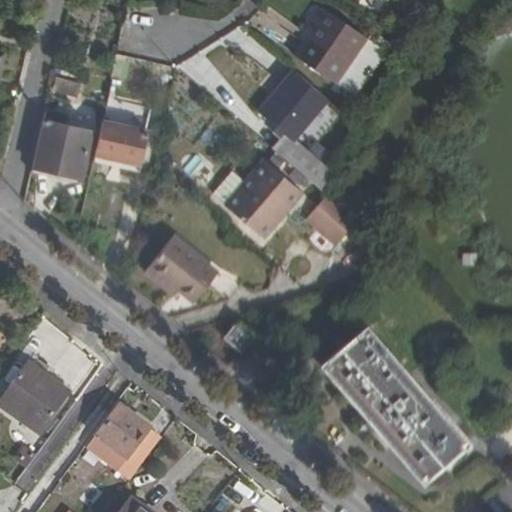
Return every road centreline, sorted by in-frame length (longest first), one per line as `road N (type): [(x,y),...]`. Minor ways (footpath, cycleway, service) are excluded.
road 1 (residential): [(0,225),(352,511)]
road 2 (residential): [(0,225),(55,0)]
